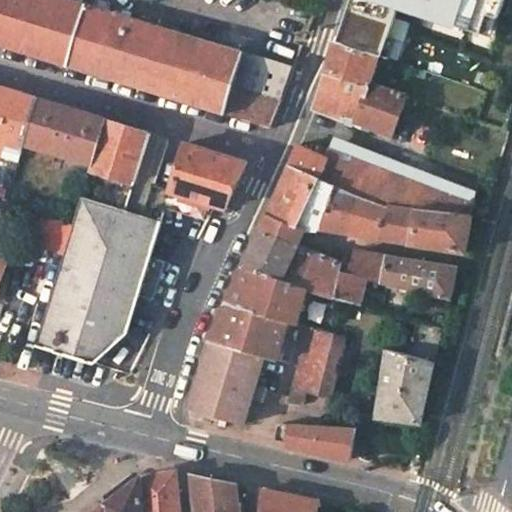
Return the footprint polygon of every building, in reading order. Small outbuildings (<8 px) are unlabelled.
[(0,0),(0,46),(272,128),(294,66),(72,0),(0,0)] [(398,8),(375,0),(350,0),(337,41),(338,41),(382,56),(398,8)] [(375,0),(398,8),(456,27),(457,25),(465,0),(375,0)] [(503,0),(465,0),(457,25),(491,37),(503,0)] [(346,117),(344,123),(359,128),(362,123),(393,135),(408,97),(372,84),(367,83),(374,62),(379,64),(382,56),(338,41),(317,105),(346,117)] [(372,84),(379,64),(374,62),(367,83),(372,84)] [(0,141),(5,143),(23,149),(25,143),(39,98),(0,87),(0,141)] [(92,162),(106,118),(39,98),(25,143),(92,162)] [(90,170),(134,183),(150,131),(106,118),(92,162),(90,170)] [(227,208),(249,160),(185,141),(170,190),(166,204),(206,216),(211,204),(227,208)] [(470,215),(474,195),(437,190),(331,148),(329,153),(320,149),(318,155),(300,146),(292,164),(338,184),(390,207),(417,210),(470,215)] [(338,184),(292,164),(266,221),(263,228),(298,244),(301,236),(304,229),(319,231),(320,229),(338,184)] [(390,207),(338,184),(320,229),(410,244),(417,210),(390,207)] [(166,204),(170,190),(153,185),(143,216),(161,221),(166,204)] [(36,345),(95,363),(129,332),(139,295),(150,258),(161,221),(143,216),(126,210),(82,196),(73,226),(64,253),(36,345)] [(30,221),(32,213),(19,209),(17,217),(30,221)] [(470,215),(417,210),(410,244),(446,249),(467,253),(473,216),(470,215)] [(64,253),(73,226),(32,213),(30,221),(24,240),(64,253)] [(263,228),(245,266),(308,289),(319,253),(298,244),(263,228)] [(384,280),(388,256),(355,250),(352,265),(350,272),(368,277),(384,280)] [(308,289),(323,295),(334,298),(341,263),(330,258),(319,253),(308,289)] [(387,281),(451,297),(456,267),(421,261),(388,256),(384,280),(387,281)] [(139,295),(154,300),(165,262),(150,258),(139,295)] [(360,306),(368,277),(350,272),(352,265),(346,264),(341,263),(334,298),(360,306)] [(313,328),(323,295),(308,289),(245,266),(227,305),(288,321),(307,326),(313,328)] [(0,286),(0,291),(5,293),(12,274),(5,272),(0,286)] [(211,341),(263,356),(277,360),(277,357),(279,352),(282,343),(288,321),(227,305),(211,341)] [(418,322),(410,354),(436,361),(445,330),(418,322)] [(300,406),(304,402),(303,392),(330,398),(345,337),(313,328),(307,326),(290,395),(287,405),(300,406)] [(211,341),(191,407),(199,410),(243,423),(251,397),(262,400),(267,385),(256,381),(263,356),(211,341)] [(389,348),(377,416),(423,423),(425,410),(431,383),(436,361),(410,354),(389,348)] [(283,394),(280,404),(287,405),(290,395),(283,394)] [(278,428),(276,439),(349,459),(357,429),(281,424),(278,428)] [(107,504),(107,511),(181,511),(177,471),(144,476),(123,491),(107,504)] [(231,511),(228,482),(192,474),(196,511),(231,511)] [(240,511),(238,485),(228,482),(231,511),(240,511)] [(317,511),(320,502),(262,489),(259,511),(317,511)]
